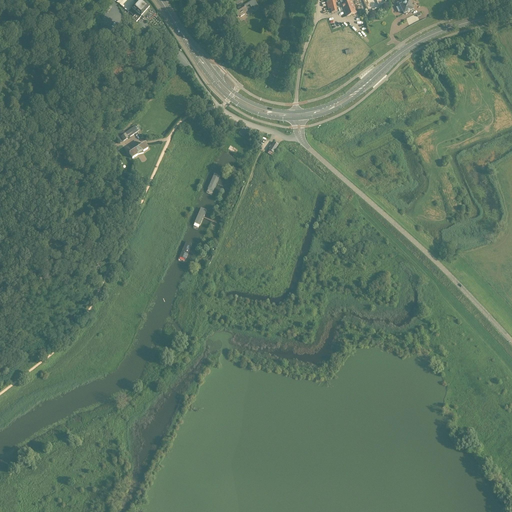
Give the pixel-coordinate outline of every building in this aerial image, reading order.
[(136,4),(128,12),(132,16),(133,17),(132,19),(136,23),(141,18),(143,20),(151,10),(149,8),(140,0),(135,0),(134,2),(136,4)] [(343,0),(345,4),(342,5),(343,7),(346,17),(357,13),(352,1),(355,0),(343,0)] [(408,1),(407,0),(403,0),(397,4),(398,7),(396,8),(398,13),(402,11),(404,15),(405,14),(405,15),(407,14),(407,13),(410,12),(411,12),(413,11),(413,10),(414,10),(409,1),(408,1)] [(338,12),(335,1),(326,2),(328,10),(330,9),(331,14),(338,12)] [(247,12),(242,5),(238,8),(237,7),(235,9),(236,10),(233,12),(234,14),(233,15),(236,19),(237,18),(247,12)] [(239,18),(241,21),(248,17),(246,13),(239,18)] [(121,128),(116,132),(123,142),(138,132),(141,130),(138,126),(135,127),(135,126),(124,133),(121,128)] [(271,156),(278,145),(273,142),(267,153),(271,156)] [(148,149),(145,144),(129,154),(132,159),(148,149)] [(217,184),(220,177),(214,174),(207,189),(213,192),(217,184)] [(206,211),(200,209),(193,224),(200,227),(203,218),(206,211)] [(192,245),(185,243),(179,259),(186,261),(189,252),(192,245)]
